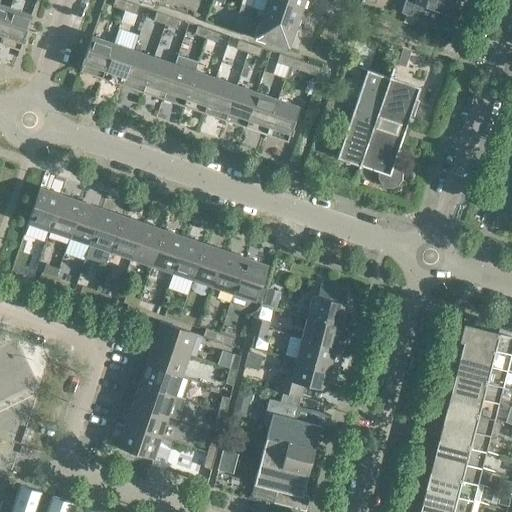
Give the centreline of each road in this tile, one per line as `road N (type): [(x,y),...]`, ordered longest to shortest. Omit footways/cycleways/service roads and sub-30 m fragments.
road 1 (tertiary): [(407,249),(49,129)]
road 2 (residential): [(0,307),(103,342),(61,471),(184,511)]
road 3 (residential): [(359,511),(423,279)]
road 4 (residential): [(436,234),(511,20)]
